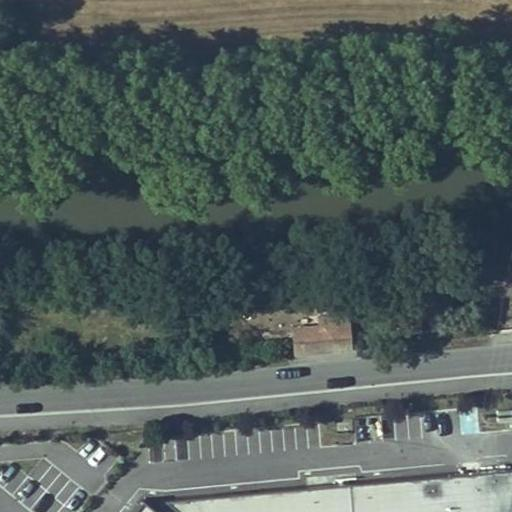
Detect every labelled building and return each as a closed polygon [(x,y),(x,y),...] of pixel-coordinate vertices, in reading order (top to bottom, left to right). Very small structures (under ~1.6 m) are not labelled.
[(481,327),(482,349),(511,346),(511,308),(503,309),(504,326),(481,327)] [(258,342),(257,363),(315,359),(313,327),(283,329),(283,340),(258,342)] [(511,407),(497,407),(497,424),(511,423),(511,407)] [(475,409),(461,412),(465,432),(479,429),(475,409)] [(511,511),(511,476),(478,480),(481,511),(511,511)] [(147,511),(146,511),(481,511),(478,480),(147,511)]
